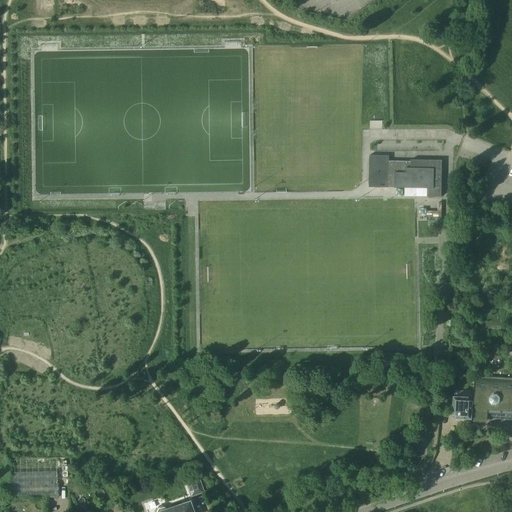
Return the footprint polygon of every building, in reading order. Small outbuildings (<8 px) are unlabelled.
[(428,188),(428,196),(442,196),(442,160),(412,159),(412,161),(389,161),(390,155),(370,155),(369,187),(390,187),(428,188)] [(427,211),(427,217),(442,217),(442,202),(438,202),(438,211),(427,211)] [(511,378),(477,376),(474,417),(474,420),(488,421),(488,420),(511,421),(511,378)] [(474,399),(470,399),(471,396),(455,395),(454,414),(456,417),(473,418),(474,399)] [(204,492),(199,478),(186,482),(191,496),(204,492)] [(58,497),(58,484),(9,486),(9,499),(58,497)] [(158,508),(156,511),(193,511),(190,501),(167,509),(163,507),(158,508)]
